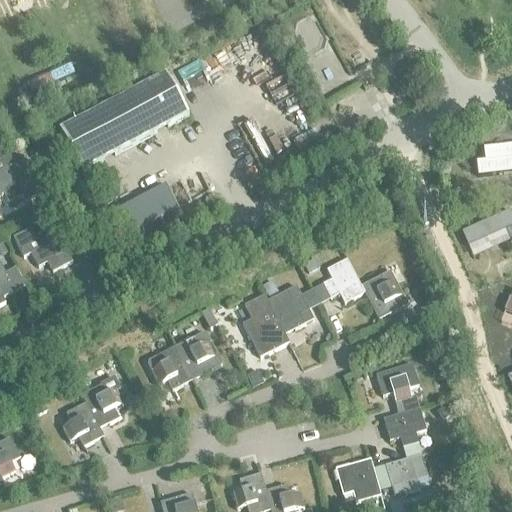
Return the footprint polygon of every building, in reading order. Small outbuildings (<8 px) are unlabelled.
[(59,132),(82,175),(188,118),(166,76),(59,132)] [(511,138),(509,133),(468,150),(474,164),(511,147),(511,138)] [(0,200),(3,199),(7,207),(21,200),(24,206),(35,201),(37,193),(32,182),(27,185),(17,165),(0,173),(0,200)] [(496,201),(482,206),(497,247),(511,241),(496,201)] [(11,243),(22,263),(30,259),(37,272),(46,268),(51,278),(71,267),(53,231),(33,241),(29,234),(11,243)] [(419,243),(424,255),(437,250),(432,238),(419,243)] [(471,240),(456,246),(471,286),(486,281),(476,253),(482,251),(479,242),(472,245),(471,240)] [(315,260),(303,266),(308,276),(320,270),(315,260)] [(342,307),(363,296),(358,289),(344,263),(324,273),(329,283),(320,288),(328,303),(337,298),(342,307)] [(0,266),(0,308),(5,306),(2,301),(24,290),(14,271),(5,276),(0,266)] [(358,289),(363,296),(377,323),(406,308),(401,298),(387,273),(379,278),(358,289)] [(502,277),(492,280),(496,291),(506,288),(502,277)] [(272,283),(262,288),(268,299),(278,294),(272,283)] [(294,289),(266,304),(284,338),(304,327),(313,323),(308,312),(301,297),(299,298),(294,289)] [(284,338),(266,304),(265,304),(262,298),(242,309),(250,323),(241,328),(259,361),(288,346),(284,338)] [(497,304),(479,308),(489,351),(507,346),(497,304)] [(431,307),(420,313),(426,324),(437,318),(431,307)] [(174,350),(173,350),(191,384),(220,368),(221,366),(216,357),(215,358),(208,345),(210,344),(205,335),(203,335),(174,350)] [(191,384),(173,350),(148,363),(147,367),(158,389),(167,384),(171,394),(191,384)] [(376,380),(382,402),(393,399),(395,408),(411,404),(409,394),(419,391),(413,369),(376,380)] [(245,380),(249,391),(263,387),(259,376),(245,380)] [(85,378),(74,384),(79,393),(90,387),(85,378)] [(99,388),(81,398),(85,406),(99,432),(120,420),(115,411),(121,408),(114,395),(120,392),(114,379),(99,387),(100,388),(99,389),(99,388)] [(85,406),(82,407),(64,417),(69,427),(61,431),(69,447),(78,442),(83,452),(103,440),(99,432),(98,432),(85,406)] [(443,409),(436,415),(442,423),(450,417),(443,409)] [(416,438),(427,435),(420,413),(383,423),(389,446),(399,443),(402,452),(419,448),(416,438)] [(169,415),(160,419),(164,429),(173,425),(169,415)] [(17,416),(6,422),(11,432),(22,426),(17,416)] [(0,445),(0,489),(4,487),(1,482),(15,475),(11,466),(21,461),(10,441),(0,445)] [(447,455),(451,472),(464,469),(460,452),(447,455)] [(385,469),(393,500),(419,493),(416,484),(427,481),(421,459),(385,469)] [(339,473),(345,498),(355,496),(359,506),(381,500),(371,463),(339,473)] [(247,511),(270,511),(265,495),(266,495),(265,494),(261,478),(239,484),(242,495),(233,498),(236,511),(241,511),(247,510),(247,511)] [(270,511),(302,511),(299,496),(290,499),(286,488),(265,494),(266,495),(265,495),(270,511)] [(159,506),(160,511),(194,511),(191,498),(159,506)] [(123,511),(121,501),(107,506),(108,511),(123,511)]
